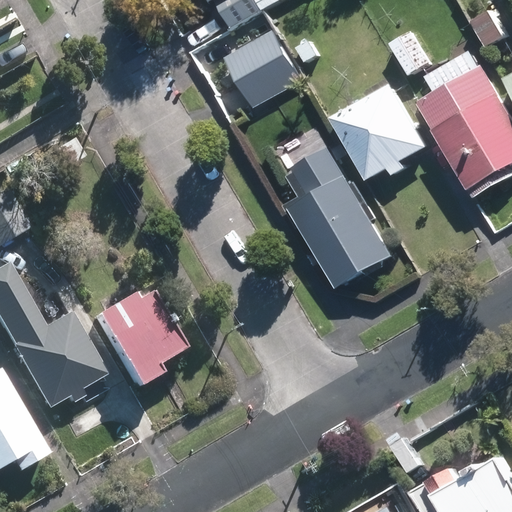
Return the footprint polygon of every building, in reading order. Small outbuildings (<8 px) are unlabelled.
[(191,0),(213,38),(246,19),(234,0),(191,0)] [(494,11),(471,26),(486,49),(509,35),(494,11)] [(286,90),(254,35),(209,61),(241,116),(286,90)] [(414,67),(394,36),(372,50),(392,81),(414,67)] [(511,163),(511,145),(466,65),(454,72),(446,58),(411,78),(421,95),(401,107),(458,206),(509,176),(504,168),(511,163)] [(511,80),(496,89),(511,117),(511,80)] [(411,153),(377,85),(316,114),(350,183),(411,153)] [(84,158),(72,139),(36,163),(48,181),(84,158)] [(390,258),(322,147),(285,169),(301,196),(285,206),(337,291),(390,258)] [(0,256),(7,252),(0,240),(0,235),(9,231),(0,216),(0,256)] [(167,352),(130,288),(69,322),(113,400),(153,378),(145,364),(167,352)] [(93,383),(52,314),(0,344),(0,352),(37,415),(93,383)] [(0,465),(26,452),(0,402),(0,465)] [(511,511),(511,485),(494,452),(424,490),(435,511),(511,511)]
